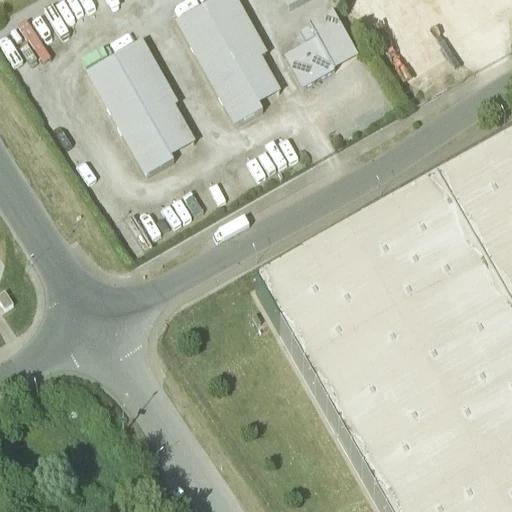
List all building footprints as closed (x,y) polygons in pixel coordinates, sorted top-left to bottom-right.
[(230,0),(222,0),(176,26),(235,131),(262,116),(258,108),(279,97),(260,63),(265,60),(230,0)] [(313,0),(280,0),(289,14),(313,0)] [(332,17),(308,30),(315,44),(333,76),(357,62),(332,17)] [(315,44),(285,61),(303,93),(333,76),(315,44)] [(139,46),(87,76),(146,181),(173,166),(170,160),(194,147),(174,111),(175,110),(139,46)] [(511,511),(511,150),(255,296),(377,511),(511,511)]
